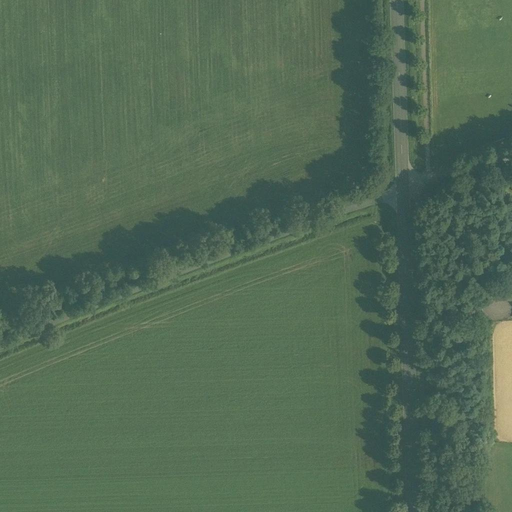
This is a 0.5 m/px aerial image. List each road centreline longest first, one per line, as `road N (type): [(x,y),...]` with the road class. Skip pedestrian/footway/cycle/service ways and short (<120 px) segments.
road 1 (unclassified): [(0,343),(402,189)]
road 2 (secondary): [(413,511),(402,189)]
road 3 (secondary): [(402,189),(396,0)]
